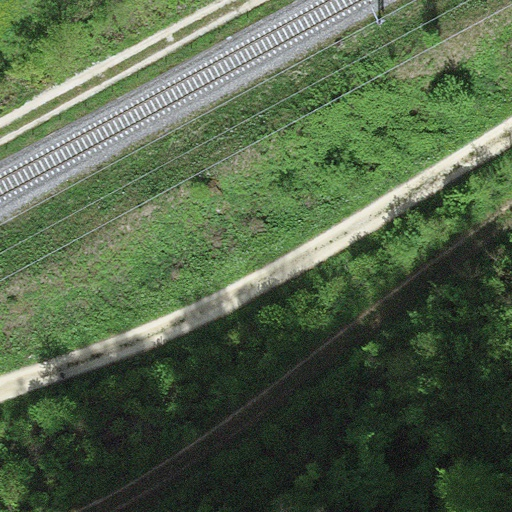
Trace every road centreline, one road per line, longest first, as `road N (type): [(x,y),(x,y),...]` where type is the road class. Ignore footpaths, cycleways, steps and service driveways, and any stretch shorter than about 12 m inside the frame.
road 1 (track): [(511,127),(160,336),(0,384)]
road 2 (track): [(79,511),(170,464),(511,208)]
road 3 (track): [(234,0),(0,129)]
